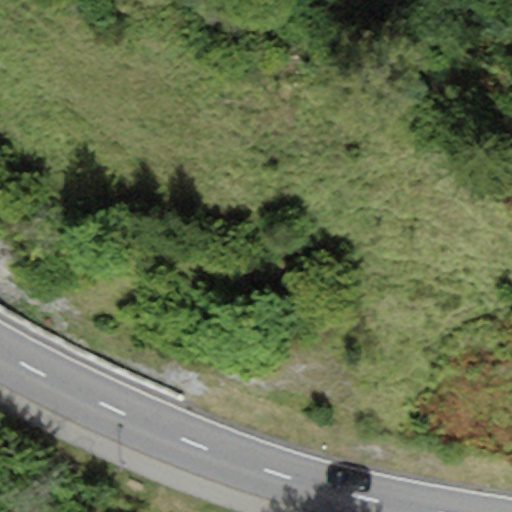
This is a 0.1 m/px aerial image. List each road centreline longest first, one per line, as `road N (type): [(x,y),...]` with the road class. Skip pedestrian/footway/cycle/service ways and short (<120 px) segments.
road 1 (primary): [(0,95),(511,367)]
road 2 (tertiary): [(0,353),(228,458),(429,511)]
